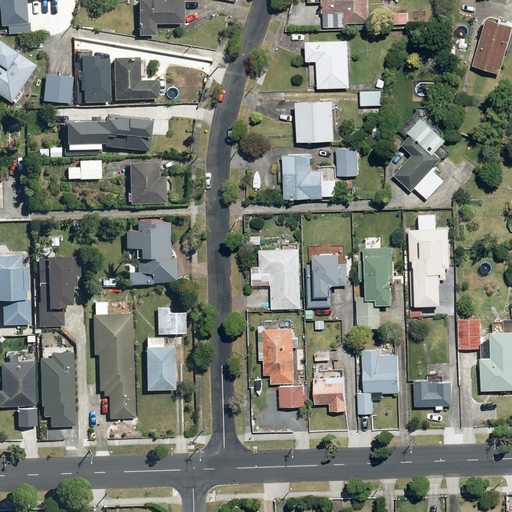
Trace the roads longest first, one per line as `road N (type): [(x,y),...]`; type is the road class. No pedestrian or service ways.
road 1 (residential): [(231,468),(223,141),(269,0)]
road 2 (secondary): [(231,468),(511,459)]
road 3 (secondary): [(0,477),(192,472)]
